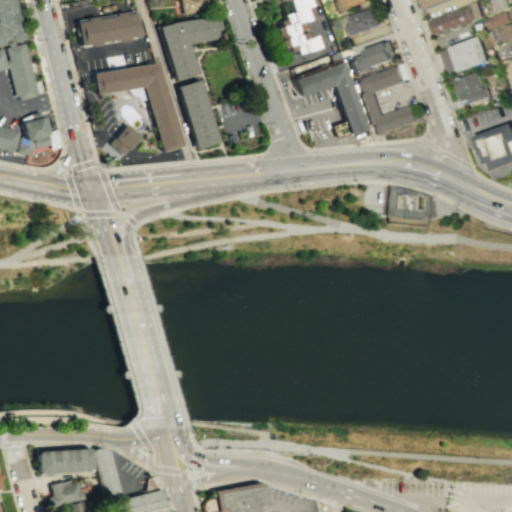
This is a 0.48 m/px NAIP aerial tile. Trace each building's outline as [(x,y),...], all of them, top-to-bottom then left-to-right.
[(0,0),(9,0),(19,39),(0,43),(0,0)] [(176,0),(179,15),(206,10),(204,0),(176,0)] [(279,0),(281,5),(270,9),(274,19),(266,22),(272,40),(277,39),(281,49),(289,46),(291,52),(312,45),(308,33),(294,38),(287,17),(295,14),(292,6),(299,4),(297,0),(279,0)] [(420,0),(424,9),(447,0),(420,0)] [(506,0),(490,0),(494,11),(508,7),(506,0)] [(428,21),(432,34),(475,19),(470,6),(428,21)] [(373,7),(347,15),(349,21),(346,22),(347,26),(344,27),(347,35),(379,25),(373,7)] [(135,35),(131,11),(71,22),(75,45),(135,35)] [(484,19),(487,29),(511,21),(507,11),(503,12),(502,11),(497,12),(498,14),(484,19)] [(169,82),(192,75),(182,45),(217,38),(211,17),(153,27),(169,82)] [(511,25),(511,23),(497,28),(501,41),(511,37),(511,25)] [(439,51),(446,72),(456,68),(458,72),(489,60),(480,36),(439,51)] [(389,39),(362,49),(364,54),(345,61),(351,76),(371,68),(370,67),(392,59),(390,54),(394,52),(389,39)] [(26,48),(0,53),(0,153),(16,157),(33,158),(35,153),(50,149),(51,154),(61,151),(57,135),(48,138),(41,114),(19,117),(17,134),(0,130),(0,75),(10,73),(16,105),(38,99),(26,48)] [(360,127),(337,61),(289,78),(296,96),(327,85),(340,121),(335,122),(327,125),(331,137),(339,134),(360,127)] [(88,74),(152,62),(178,146),(157,152),(137,87),(92,94),(88,74)] [(402,81),(397,66),(355,81),(355,82),(349,84),(363,124),(370,122),(374,135),(416,120),(410,103),(381,114),(373,91),(402,81)] [(478,71),(452,80),(458,97),(461,96),(464,105),(489,97),(484,83),(482,84),(478,71)] [(189,150),(171,88),(195,80),(213,143),(189,150)] [(511,123),(475,136),(481,154),(482,153),(486,164),(490,162),(493,170),(511,163),(511,123)] [(105,143),(119,155),(135,136),(121,125),(105,143)] [(427,226),(428,196),(418,192),(392,186),(385,186),(383,223),(427,226)] [(84,448),(30,452),(32,475),(85,471),(84,448)] [(116,499),(105,451),(93,448),(87,452),(103,511),(145,511),(161,508),(156,489),(152,484),(146,478),(144,478),(142,486),(141,491),(116,499)] [(78,499),(45,508),(43,497),(47,496),(44,484),(55,482),(56,483),(63,481),(64,484),(70,482),(73,492),(76,491),(78,499)] [(259,483),(253,482),(210,490),(211,498),(203,500),(200,505),(201,511),(240,511),(239,508),(262,504),(259,483)] [(60,505),(75,501),(78,511),(51,511),(61,510),(60,505)]
